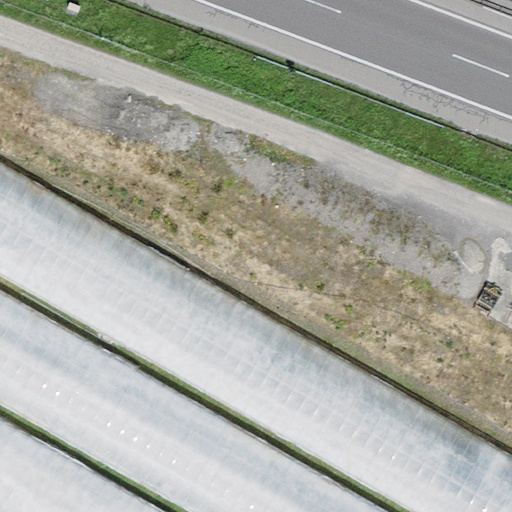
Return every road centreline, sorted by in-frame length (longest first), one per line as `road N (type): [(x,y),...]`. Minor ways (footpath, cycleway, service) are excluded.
road 1 (track): [(511,232),(0,29)]
road 2 (motorway): [(300,0),(511,81)]
